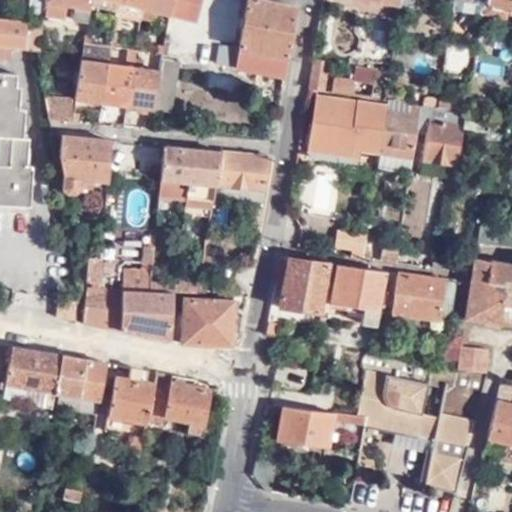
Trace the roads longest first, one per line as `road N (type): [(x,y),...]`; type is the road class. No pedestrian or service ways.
road 1 (residential): [(307,4),(245,377)]
road 2 (residential): [(0,332),(245,377)]
road 3 (residential): [(245,377),(223,498)]
